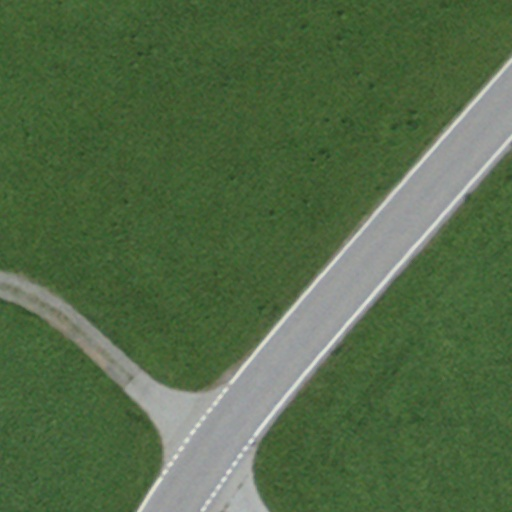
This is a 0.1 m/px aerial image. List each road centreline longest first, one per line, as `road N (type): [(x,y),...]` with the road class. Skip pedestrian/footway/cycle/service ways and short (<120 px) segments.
road 1 (tertiary): [(511,103),(281,359),(171,511)]
road 2 (track): [(0,286),(116,367),(249,511)]
